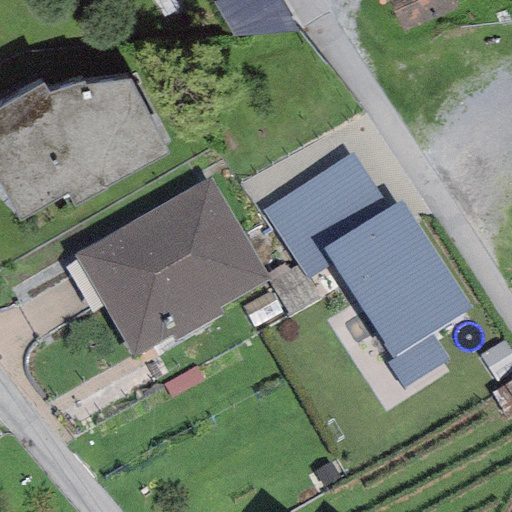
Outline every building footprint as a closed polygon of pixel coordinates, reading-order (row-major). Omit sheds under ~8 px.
[(301,27),(285,0),(215,0),(235,30),(301,27)] [(393,0),(405,24),(457,0),(393,0)] [(42,64),(0,87),(0,161),(26,216),(169,137),(129,63),(85,67),(84,64),(47,75),(42,64)] [(351,158),(263,214),(308,284),(331,269),(393,365),(389,367),(403,389),(447,361),(432,337),(469,314),(401,209),(389,217),(351,158)] [(219,312),(269,282),(210,180),(74,260),(133,361),(173,338),(177,344),(223,318),(219,312)]
